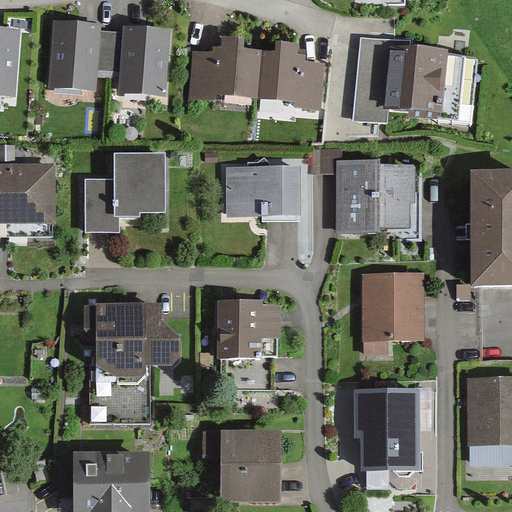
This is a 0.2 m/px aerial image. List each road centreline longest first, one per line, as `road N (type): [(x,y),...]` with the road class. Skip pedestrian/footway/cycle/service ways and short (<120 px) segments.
road 1 (residential): [(0,286),(299,283),(313,325),(316,465),(328,511)]
road 2 (residential): [(447,237),(445,511)]
